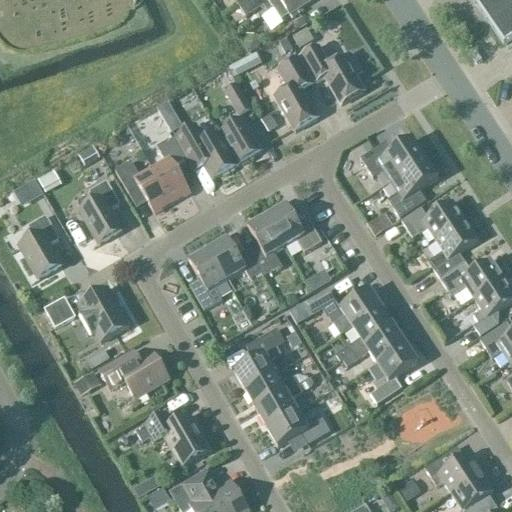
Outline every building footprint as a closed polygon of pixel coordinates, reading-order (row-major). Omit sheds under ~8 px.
[(267,14),(271,10),(280,24),(316,0),(247,0),(238,6),(246,19),(263,8),(267,14)] [(511,0),(472,0),(505,47),(506,47),(505,46),(511,40),(511,0)] [(288,41),(280,46),(285,56),(293,52),(288,41)] [(319,50),(300,60),(315,86),(325,81),(341,109),(364,95),(355,80),(362,76),(351,57),(344,61),(330,69),(319,50)] [(256,56),(248,60),(253,71),(262,67),(256,56)] [(295,135),(318,122),(301,95),(313,88),(298,62),(277,74),(288,93),(275,101),(295,135)] [(238,65),(230,69),(236,80),(244,76),(238,65)] [(240,120),(251,113),(237,89),(226,96),(240,120)] [(271,118),(262,123),(269,135),(277,130),(271,118)] [(239,168),(261,155),(243,124),(220,137),(239,168)] [(218,138),(204,146),(195,131),(176,142),(189,164),(199,158),(213,183),(236,169),(218,138)] [(152,172),(172,206),(190,196),(175,170),(186,164),(173,141),(157,150),(165,164),(152,172)] [(373,182),(383,175),(391,186),(426,163),(413,143),(394,156),(387,146),(360,163),(373,182)] [(94,150),(80,158),(86,169),(101,160),(94,150)] [(427,206),(420,195),(439,182),(426,163),(391,186),(398,197),(388,204),(401,225),(423,211),(421,209),(427,206)] [(115,174),(128,197),(139,191),(154,217),(172,206),(152,172),(140,179),(131,165),(115,174)] [(23,211),(44,199),(35,184),(14,196),(23,211)] [(95,205),(80,213),(100,248),(122,235),(110,214),(120,207),(107,184),(89,195),(95,205)] [(423,211),(401,225),(413,243),(428,233),(436,244),(465,225),(452,205),(429,221),(423,211)] [(304,257),(322,247),(310,225),(299,231),(285,206),(266,217),(286,251),(297,245),(304,257)] [(282,270),(274,258),(286,251),(266,217),(247,228),(259,249),(248,255),(261,277),(263,281),(282,270)] [(385,217),(377,223),(385,234),(393,229),(385,217)] [(60,243),(46,220),(28,230),(34,240),(19,249),(39,283),(61,271),(49,249),(60,243)] [(454,260),(478,245),(465,225),(436,244),(443,256),(428,266),(440,284),(460,270),(454,260)] [(207,251),(227,285),(246,274),(250,283),(261,277),(248,255),(238,261),(226,240),(207,251)] [(207,251),(188,262),(200,283),(189,289),(204,315),(222,304),(215,292),(227,285),(207,251)] [(474,303),(503,283),(490,263),(466,279),(460,270),(440,284),(451,301),(467,291),(474,303)] [(511,296),(503,283),(474,303),(482,314),(473,319),(478,327),(473,330),(480,341),(498,329),(492,319),(511,305),(511,296)] [(100,347),(129,331),(107,292),(79,308),(100,347)] [(353,332),(382,312),(370,294),(340,313),(329,293),(305,306),(313,319),(323,312),(340,340),(353,332)] [(55,332),(75,321),(65,302),(45,313),(55,332)] [(353,332),(360,343),(336,359),(340,366),(344,364),(346,363),(346,362),(394,330),(382,312),(353,332)] [(492,363),(502,356),(510,368),(511,366),(511,333),(507,326),(480,344),(492,363)] [(348,371),(357,365),(369,357),(377,368),(406,349),(394,330),(346,362),(346,363),(344,364),(348,371)] [(281,359),(277,351),(285,347),(277,333),(253,347),(260,361),(234,376),(245,395),(276,377),(269,366),(281,359)] [(406,349),(377,368),(384,379),(365,391),(377,409),(402,392),(395,382),(418,367),(406,349)] [(130,372),(124,361),(100,375),(110,394),(125,386),(135,404),(169,384),(154,359),(130,372)] [(276,377),(245,395),(256,414),(299,389),(295,382),(282,389),(276,377)] [(303,396),(299,389),(256,414),(267,433),(297,415),(290,404),(303,396)] [(303,427),(297,415),(267,433),(278,452),(288,446),(294,457),(330,436),(319,417),(303,427)] [(182,471),(210,455),(189,420),(174,428),(167,416),(143,430),(143,431),(136,435),(143,448),(151,444),(153,447),(165,440),(182,471)] [(437,491),(443,486),(450,497),(481,477),(468,457),(458,464),(452,455),(424,473),(437,491)] [(222,493),(210,472),(170,496),(179,511),(191,511),(194,510),(194,511),(242,511),(229,489),(222,493)] [(494,496),(481,477),(450,497),(460,511),(488,511),(489,511),(484,502),(494,496)] [(159,479),(141,489),(146,499),(165,488),(159,479)] [(165,492),(149,501),(155,511),(156,511),(171,504),(165,492)]
